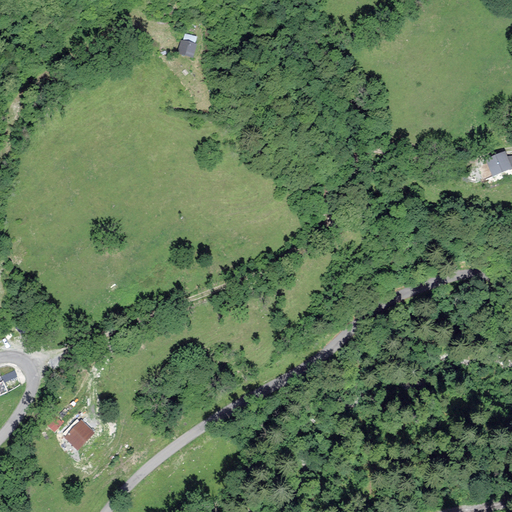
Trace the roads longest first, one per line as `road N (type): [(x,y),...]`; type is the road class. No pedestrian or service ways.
road 1 (track): [(511,147),(454,161),(363,148),(335,213),(297,249),(23,361)]
road 2 (unclassified): [(511,279),(454,274),(379,302),(319,360),(166,452),(104,511)]
road 3 (track): [(0,161),(26,91),(95,39),(139,24)]
road 4 (track): [(77,456),(95,431),(93,372),(123,326)]
